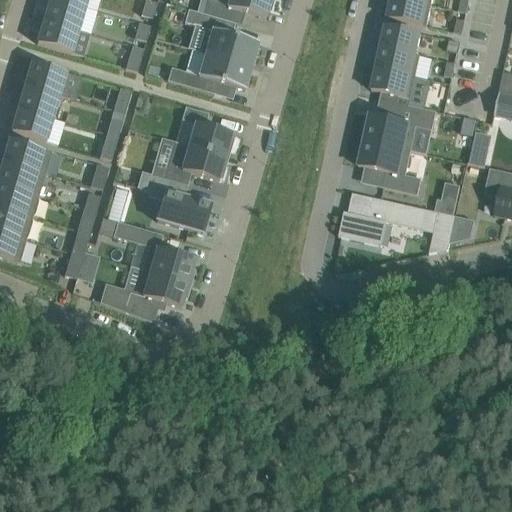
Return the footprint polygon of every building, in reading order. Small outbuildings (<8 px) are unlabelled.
[(85,10),(51,0),(50,0),(44,23),(79,33),(85,10)] [(51,0),(85,10),(88,0),(51,0)] [(271,14),(274,0),(221,0),(220,7),(208,3),(204,17),(235,26),(241,28),(245,16),(265,21),(268,13),(271,14)] [(431,9),(392,0),(387,21),(426,30),(431,9)] [(392,0),(431,9),(432,0),(392,0)] [(461,1),(458,14),(466,16),(469,2),(461,1)] [(141,18),(153,21),(157,6),(146,3),(141,18)] [(193,52),(193,53),(252,70),(259,46),(232,38),(235,26),(204,17),(188,12),(184,25),(191,27),(195,28),(206,32),(200,54),(193,52)] [(457,22),(454,36),(462,38),(465,24),(457,22)] [(72,56),(79,33),(44,23),(37,46),(72,56)] [(135,41),(146,45),(151,29),(139,26),(135,41)] [(386,29),(381,50),(416,57),(421,37),(386,29)] [(458,56),(460,45),(449,43),(446,54),(458,56)] [(144,52),(132,49),(126,72),(137,75),(144,52)] [(416,57),(381,50),(376,71),(415,80),(420,58),(416,57)] [(252,70),(193,53),(205,56),(199,79),(171,71),(167,84),(214,97),(217,85),(236,91),(245,93),(252,70)] [(32,65),(25,88),(60,98),(62,90),(71,93),(74,85),(64,82),(66,75),(32,65)] [(452,81),(455,67),(447,65),(444,79),(452,81)] [(150,68),(148,75),(157,78),(159,71),(150,68)] [(415,80),(376,71),(371,93),(410,102),(415,80)] [(511,77),(503,75),(499,95),(511,97),(511,77)] [(60,98),(25,88),(18,111),(53,121),(60,98)] [(120,91),(113,114),(125,117),(131,94),(120,91)] [(511,99),(499,96),(495,118),(511,121),(511,99)] [(139,97),(136,108),(143,110),(146,99),(139,97)] [(365,139),(364,144),(411,154),(416,130),(432,134),(436,115),(401,107),(397,124),(370,118),(368,125),(365,124),(361,138),(365,139)] [(175,145),(225,160),(226,157),(227,153),(231,154),(234,141),(231,140),(232,136),(205,128),(209,117),(185,110),(181,123),(193,126),(195,127),(189,149),(175,145)] [(46,144),(53,121),(18,111),(12,134),(46,144)] [(465,121),(461,136),(473,139),(476,123),(472,122),(465,121)] [(111,122),(107,137),(118,140),(122,125),(111,122)] [(118,140),(107,137),(100,160),(111,164),(118,140)] [(9,142),(3,164),(45,176),(52,154),(9,142)] [(411,154),(364,144),(363,148),(359,147),(356,161),(360,162),(359,169),(386,175),(382,191),(418,199),(421,182),(406,178),(411,154)] [(225,160),(175,145),(164,181),(188,188),(191,176),(218,184),(219,181),(223,182),(226,169),(223,168),(225,160)] [(471,154),(468,169),(484,172),(487,157),(471,154)] [(45,176),(3,164),(0,173),(0,187),(39,199),(45,176)] [(97,167),(90,190),(103,193),(109,171),(97,167)] [(511,176),(490,172),(484,198),(498,201),(494,219),(511,222),(511,176)] [(188,188),(164,181),(142,174),(137,191),(145,193),(148,194),(147,199),(162,203),(156,223),(159,224),(194,234),(203,237),(211,207),(184,200),(188,188)] [(39,199),(0,187),(0,211),(32,221),(39,199)] [(84,212),(96,215),(101,200),(88,196),(84,212)] [(339,240),(382,249),(387,226),(420,233),(425,212),(373,201),(371,212),(366,211),(364,219),(344,215),(339,240)] [(454,219),(456,208),(439,204),(436,215),(438,215),(454,219)] [(0,211),(0,235),(26,243),(32,221),(0,211)] [(429,256),(448,253),(450,247),(451,240),(456,219),(454,219),(438,215),(429,256)] [(82,218),(77,234),(90,237),(94,222),(82,218)] [(474,224),(456,219),(451,240),(450,247),(470,243),(474,224)] [(149,250),(142,272),(191,287),(196,272),(193,271),(195,262),(159,251),(163,238),(117,225),(113,239),(149,250)] [(26,243),(0,235),(0,259),(19,265),(26,243)] [(75,241),(71,256),(83,260),(84,258),(88,244),(75,241)] [(83,260),(71,256),(64,278),(77,282),(79,274),(83,260)] [(83,260),(79,274),(94,278),(99,262),(84,258),(83,260)] [(191,287),(142,272),(135,295),(105,287),(100,306),(153,326),(160,304),(181,310),(184,301),(187,302),(191,287)]
